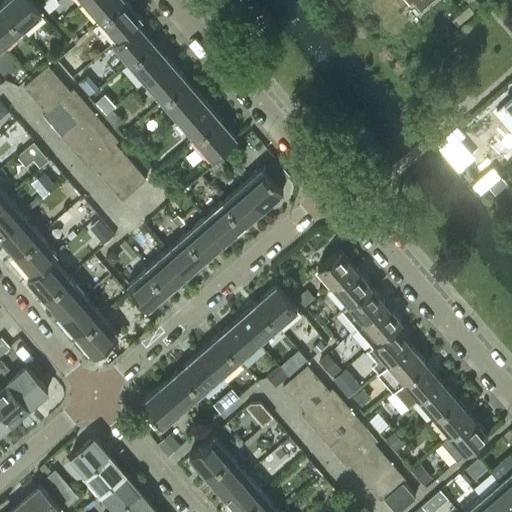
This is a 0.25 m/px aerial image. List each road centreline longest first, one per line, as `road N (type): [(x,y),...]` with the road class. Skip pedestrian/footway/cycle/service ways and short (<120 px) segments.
road 1 (residential): [(95,400),(332,190)]
road 2 (residential): [(511,399),(332,190)]
road 3 (residential): [(332,190),(170,0)]
road 4 (residential): [(192,511),(95,400)]
road 5 (residential): [(95,400),(0,289)]
road 6 (residential): [(0,479),(95,400)]
